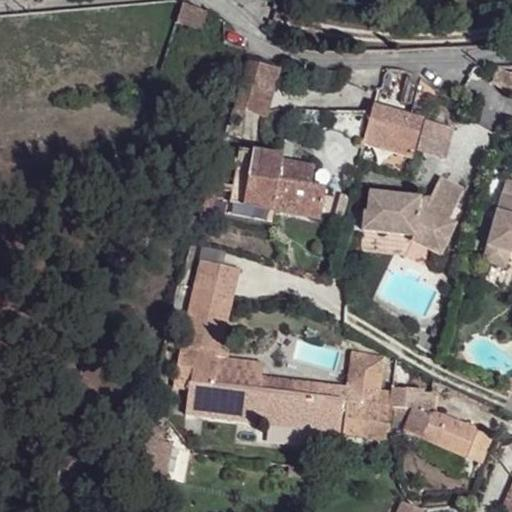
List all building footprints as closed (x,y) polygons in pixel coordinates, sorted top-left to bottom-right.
[(205,12),(179,3),(173,23),(200,30),(205,12)] [(270,106),(281,72),(256,65),(246,99),(270,106)] [(506,94),(508,73),(493,71),(491,93),(506,94)] [(370,124),(363,148),(413,162),(433,88),(420,80),(409,117),(375,107),(370,124)] [(370,124),(335,117),(324,150),(360,157),(363,148),(370,124)] [(311,191),(313,174),(282,169),(283,165),(243,156),(234,197),(273,205),(272,215),(320,225),(325,194),(311,191)] [(328,177),(313,174),(311,191),(325,194),(328,177)] [(428,201),(365,196),(363,215),(359,215),(358,233),(412,238),(439,254),(453,225),(447,222),(461,193),(437,182),(428,201)] [(511,200),(499,197),(480,264),(505,271),(509,258),(511,258),(511,200)] [(216,347),(223,349),(241,273),(202,265),(196,289),(228,297),(216,347)] [(338,437),(342,403),(261,393),(262,381),(263,366),(221,358),(223,349),(216,347),(228,297),(196,289),(173,387),(189,389),(185,418),(338,437)] [(345,430),(391,435),(393,415),(394,408),(391,407),(392,394),(378,392),(376,405),(349,403),(352,376),(368,378),(369,372),(380,373),(382,360),(347,355),(347,358),(343,391),(342,403),(338,437),(344,438),(345,430)] [(378,392),(380,373),(369,372),(368,378),(352,376),(349,403),(376,405),(378,392)] [(342,403),(343,391),(262,381),(261,393),(342,403)] [(172,391),(156,387),(137,472),(129,511),(151,511),(160,473),(165,474),(172,441),(165,439),(167,422),(172,391)] [(394,408),(393,415),(411,419),(405,433),(467,460),(479,430),(435,413),(431,392),(420,395),(420,390),(393,389),(392,394),(391,407),(394,408)] [(479,466),(492,436),(479,430),(467,460),(479,466)] [(402,494),(393,511),(418,511),(423,503),(402,494)]
